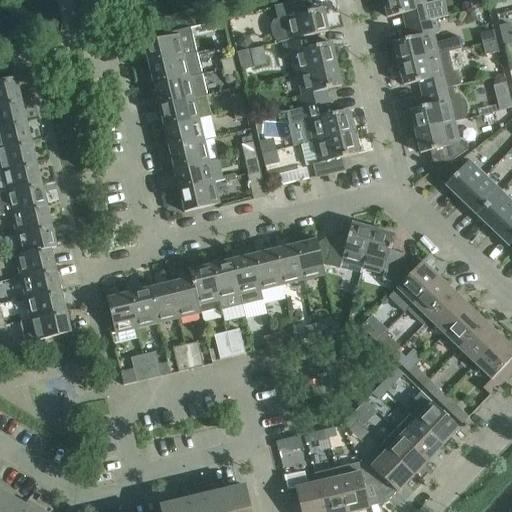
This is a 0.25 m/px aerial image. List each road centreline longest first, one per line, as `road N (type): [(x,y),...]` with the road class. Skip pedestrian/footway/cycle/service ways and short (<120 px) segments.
road 1 (residential): [(258,444),(239,363),(117,393),(141,475)]
road 2 (residential): [(397,193),(159,252)]
road 3 (residential): [(159,252),(112,68),(85,74),(79,49)]
road 4 (residential): [(397,193),(344,0)]
road 5 (residential): [(141,475),(89,499),(0,445)]
road 6 (residential): [(511,307),(397,193)]
road 7 (residential): [(258,444),(141,475)]
